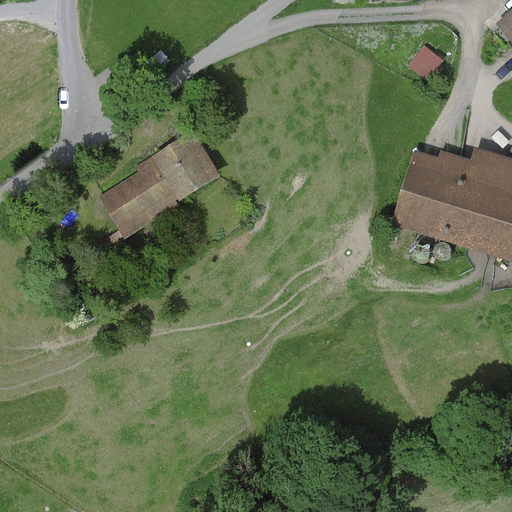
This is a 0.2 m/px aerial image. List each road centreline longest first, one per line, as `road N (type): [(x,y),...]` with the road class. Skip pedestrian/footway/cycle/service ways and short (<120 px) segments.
road 1 (track): [(243,28),(469,9),(487,0)]
road 2 (residential): [(282,0),(89,137)]
road 3 (track): [(469,9),(477,98),(511,135)]
road 4 (residential): [(65,9),(89,137)]
